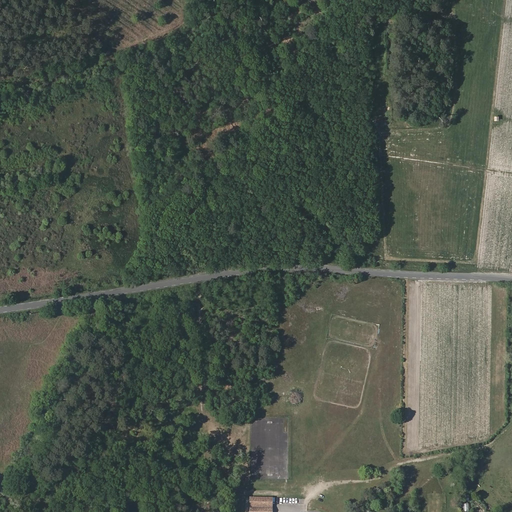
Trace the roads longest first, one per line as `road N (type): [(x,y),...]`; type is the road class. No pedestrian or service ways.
road 1 (residential): [(201,276),(275,264),(511,278)]
road 2 (track): [(277,511),(277,494),(219,488),(203,417),(201,276)]
road 3 (tertiary): [(0,306),(201,276)]
road 4 (track): [(190,0),(177,30),(42,66)]
